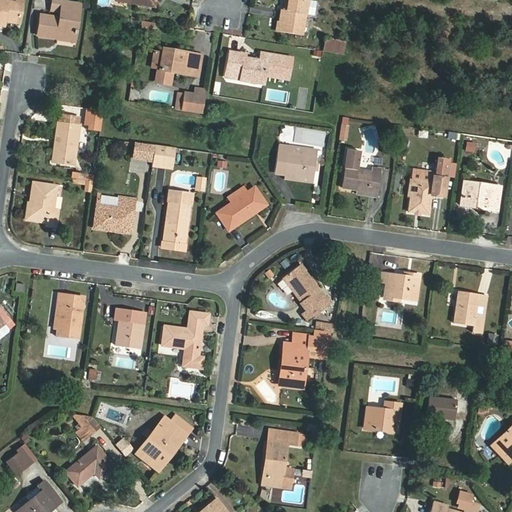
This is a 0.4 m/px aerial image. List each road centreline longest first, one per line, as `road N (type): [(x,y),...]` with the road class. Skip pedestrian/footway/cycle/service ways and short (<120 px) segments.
road 1 (residential): [(230,280),(296,233),(511,257)]
road 2 (residential): [(154,511),(211,461),(230,280)]
road 3 (residential): [(0,257),(199,283),(230,280)]
